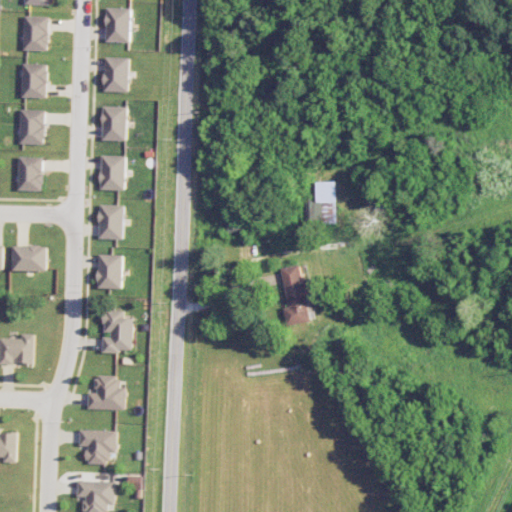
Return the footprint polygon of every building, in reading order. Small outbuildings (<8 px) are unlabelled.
[(132,42),(133,8),(109,7),(108,41),(132,42)] [(51,16),(26,15),(26,49),(51,50),(51,16)] [(132,57),(107,56),(106,91),(131,91),(132,57)] [(49,97),(50,63),(25,63),(24,96),(49,97)] [(130,106),(105,106),(104,139),(129,140),(130,106)] [(48,109),(23,109),(22,143),(47,143),(48,109)] [(128,155),(103,155),(102,189),(127,189),(128,155)] [(45,190),(46,156),(21,156),(21,189),(45,190)] [(315,181),(316,201),(302,201),(303,222),(321,221),(321,219),(336,218),(335,181),(315,181)] [(126,238),(126,204),(102,204),(101,238),(126,238)] [(248,232),(247,215),(225,216),(225,232),(248,232)] [(15,269),(49,270),(49,245),(15,244),(15,269)] [(125,254),(101,253),(100,287),(124,288),(125,254)] [(290,306),(285,306),(288,324),(311,321),(307,294),(316,292),(313,278),(303,280),(301,264),(283,267),(290,306)] [(104,350),(134,351),(135,317),(126,317),(126,310),(105,309),(105,334),(104,334),(104,350)] [(17,364),(17,363),(35,363),(36,333),(23,333),(23,338),(1,337),(0,363),(17,364)] [(120,375),(97,375),(97,392),(90,392),(89,408),(127,408),(128,387),(120,387),(120,375)] [(0,455),(6,456),(6,461),(18,461),(19,431),(0,431),(0,429),(0,455)] [(111,463),(111,452),(118,452),(119,430),(82,429),(81,444),(89,445),(88,463),(111,463)] [(117,481),(80,480),(79,496),(86,496),(85,511),(108,511),(108,503),(116,503),(117,481)]
